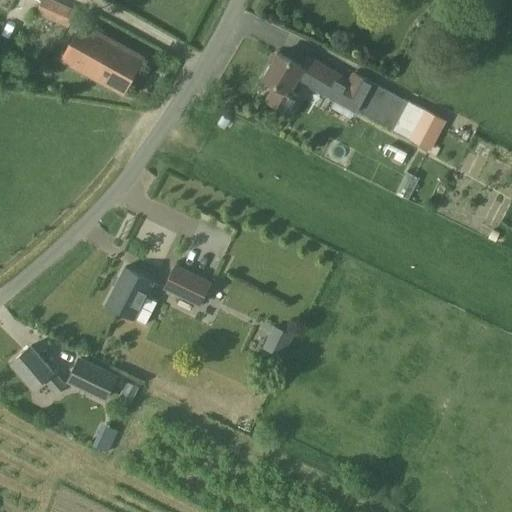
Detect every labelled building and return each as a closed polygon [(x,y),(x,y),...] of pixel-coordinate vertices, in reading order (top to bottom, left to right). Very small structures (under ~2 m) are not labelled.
[(69,27),(76,10),(54,0),(42,0),(37,12),(69,27)] [(125,93),(144,58),(82,23),(63,59),(125,93)] [(359,108),(373,82),(354,72),(349,80),(309,57),(303,67),(279,53),(265,78),(276,84),(268,99),(293,113),(303,96),(292,90),(300,76),(359,108)] [(373,82),(359,108),(431,148),(445,121),(399,96),(373,82)] [(176,265),(165,286),(200,304),(208,288),(211,282),(176,265)] [(147,296),(155,281),(126,266),(106,304),(135,318),(136,318),(147,323),(158,301),(147,296)] [(260,351),(280,361),(295,334),(274,323),(260,351)] [(57,393),(66,386),(32,345),(12,362),(34,388),(45,378),(57,393)] [(107,401),(120,375),(80,356),(67,381),(107,401)] [(93,444),(109,451),(119,429),(103,422),(93,444)]
